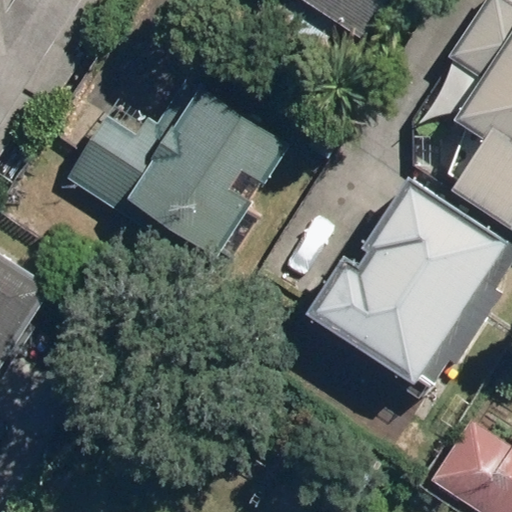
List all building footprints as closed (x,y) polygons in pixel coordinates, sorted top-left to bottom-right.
[(0,0),(0,145),(2,147),(3,148),(95,0),(0,0)] [(314,0),(368,34),(389,0),(314,0)] [(511,40),(463,116),(486,131),(448,189),(511,230),(511,40)] [(223,259),(295,136),(161,58),(89,181),(223,259)] [(418,377),(509,235),(418,177),(327,319),(418,377)] [(0,366),(60,276),(0,240),(0,366)] [(511,511),(511,440),(477,417),(439,479),(491,511),(511,511)]
